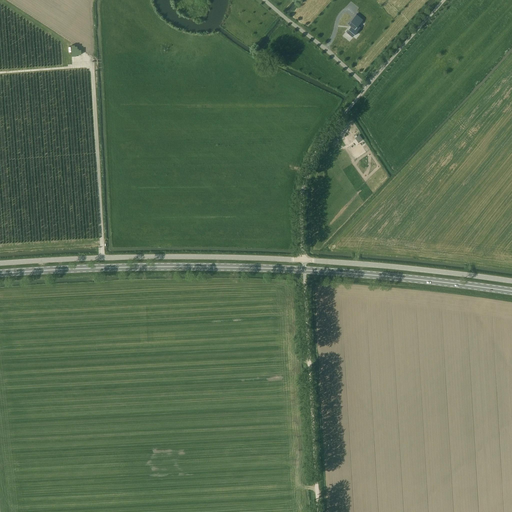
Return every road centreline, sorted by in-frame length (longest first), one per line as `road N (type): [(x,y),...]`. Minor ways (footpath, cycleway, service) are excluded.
road 1 (primary): [(0,274),(304,270)]
road 2 (unclassified): [(0,263),(303,259)]
road 3 (unclassified): [(318,511),(304,270)]
road 4 (unclassified): [(303,259),(511,281)]
road 5 (primary): [(511,292),(304,270)]
road 6 (unclassified): [(303,259),(305,171),(324,134),(367,86)]
road 7 (unclassified): [(264,0),(367,86)]
